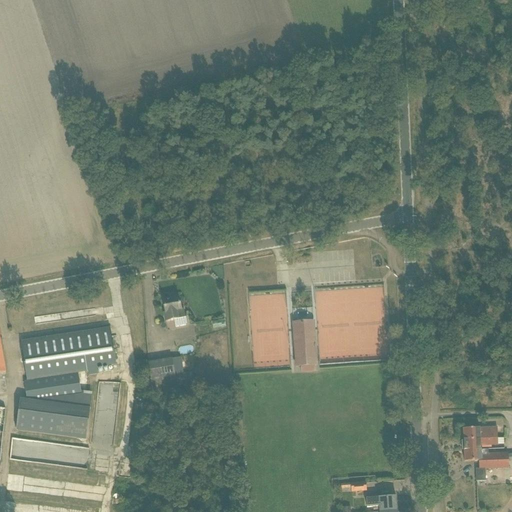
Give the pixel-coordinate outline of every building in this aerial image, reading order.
[(179,298),(163,302),(165,311),(166,313),(164,314),(166,322),(168,322),(174,320),(176,328),(188,325),(187,318),(185,318),(184,310),(181,310),(181,308),(179,298)] [(225,321),(212,323),(213,329),(226,327),(225,321)] [(314,323),(293,323),(297,367),(316,366),(314,323)] [(21,342),(26,379),(88,370),(89,376),(99,375),(98,368),(116,365),(110,329),(21,342)] [(172,359),(148,363),(154,396),(196,388),(193,373),(183,375),(180,358),(172,359)] [(27,402),(44,405),(62,402),(62,399),(81,396),(78,374),(24,383),(27,402)] [(86,441),(90,411),(44,405),(27,402),(20,401),(16,431),(86,441)] [(463,429),(464,440),(498,438),(497,431),(480,432),(480,428),(463,429)] [(464,440),(464,451),(481,450),(481,446),(498,445),(498,438),(464,440)] [(481,450),(464,451),(465,462),(479,461),(479,470),(489,469),(509,468),(509,462),(508,455),(508,454),(481,455),(481,450)] [(475,480),(483,480),(484,470),(475,470),(475,480)] [(364,483),(341,485),(341,489),(352,488),(352,492),(366,491),(365,483),(364,483)] [(380,510),(379,511),(396,511),(396,497),(379,498),(366,499),(367,508),(373,508),(380,507),(380,510)]
